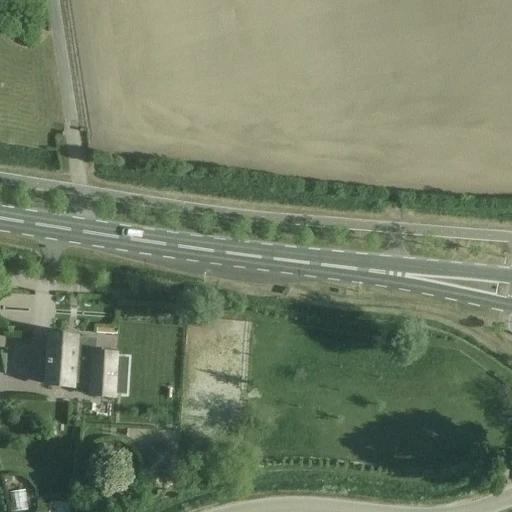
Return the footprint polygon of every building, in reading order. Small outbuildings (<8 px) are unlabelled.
[(31,351),(30,333),(15,334),(15,351),(31,351)] [(50,336),(47,388),(72,389),(72,382),(91,383),(90,398),(113,399),(116,355),(90,354),(90,341),(96,341),(96,340),(76,338),(50,336)] [(1,376),(19,376),(19,367),(0,367),(1,376)] [(147,444),(147,472),(174,473),(175,445),(147,444)] [(26,490),(10,492),(13,511),(28,509),(26,490)]
